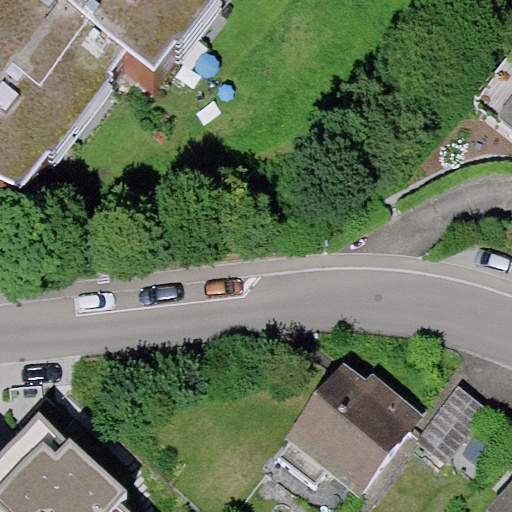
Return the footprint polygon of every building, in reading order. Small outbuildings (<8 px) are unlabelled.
[(71,0),(0,0),(0,176),(20,186),(46,150),(53,153),(114,76),(108,71),(126,43),(71,0)] [(71,0),(126,43),(157,67),(172,40),(179,44),(215,0),(71,0)] [(511,73),(485,107),(511,129),(511,73)] [(343,377),(277,466),(310,490),(322,473),(364,503),(412,438),(458,472),(498,418),(456,387),(427,426),(369,384),(362,390),(343,377)] [(144,511),(54,425),(0,480),(0,511),(144,511)] [(511,511),(511,480),(486,509),(489,511),(511,511)]
